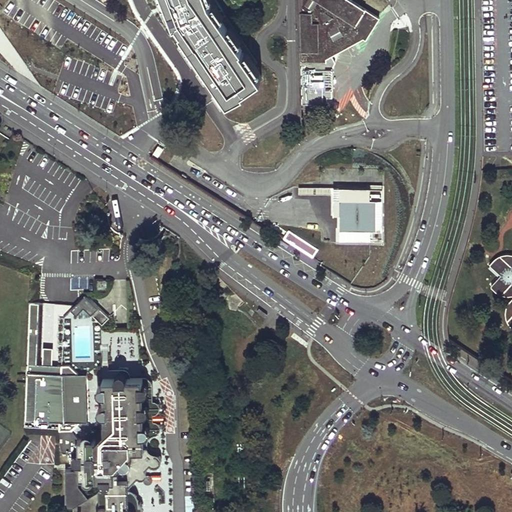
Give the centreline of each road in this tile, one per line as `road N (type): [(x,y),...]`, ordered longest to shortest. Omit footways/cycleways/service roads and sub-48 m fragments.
road 1 (secondary): [(103,159),(104,169),(341,345)]
road 2 (secondary): [(364,307),(136,169),(103,159)]
road 3 (unclassified): [(417,264),(441,175),(447,0)]
road 4 (motorway): [(297,511),(300,474),(319,436),(383,375)]
road 5 (secondary): [(383,375),(511,449)]
road 6 (secondary): [(511,403),(408,331)]
road 7 (secondary): [(0,91),(103,159)]
